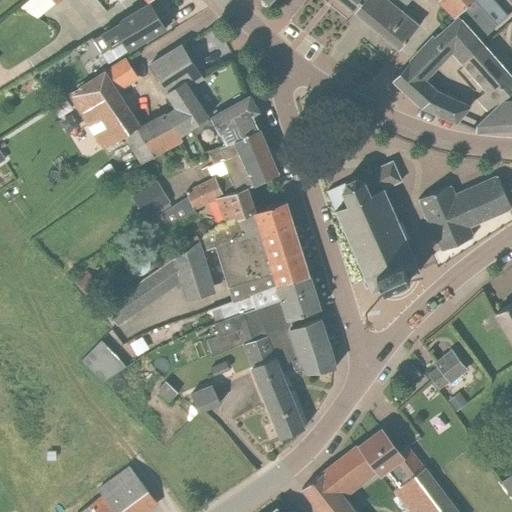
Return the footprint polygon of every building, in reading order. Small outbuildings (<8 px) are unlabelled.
[(339,0),(354,12),(354,11),(363,0),(339,0)] [(363,0),(354,11),(399,48),(419,25),(402,11),(389,0),(363,0)] [(389,0),(402,11),(411,0),(389,0)] [(440,0),(455,15),(472,0),(435,0),(438,2),(440,0)] [(129,51),(166,28),(165,27),(149,2),(121,20),(121,22),(93,39),(102,53),(122,41),(129,51)] [(445,95),(435,91),(436,91),(424,80),(452,52),(460,61),(480,44),(457,18),(435,37),(434,37),(392,80),(422,107),(435,113),(445,95)] [(460,61),(486,90),(477,98),(488,110),(496,102),(511,89),(508,86),(511,81),(511,79),(480,44),(460,61)] [(175,108),(165,115),(179,136),(207,117),(184,82),(200,73),(182,45),(149,65),(175,108)] [(181,141),(179,136),(165,115),(141,129),(115,88),(133,76),(123,61),(104,73),(69,94),(102,147),(125,134),(142,163),(181,141)] [(250,95),(216,115),(212,117),(225,141),(259,128),(253,113),(258,110),(250,95)] [(445,95),(435,113),(456,122),(469,106),(445,95)] [(511,100),(496,102),(488,110),(489,111),(475,124),(475,131),(511,128),(511,100)] [(278,173),(259,128),(225,141),(227,144),(208,153),(214,165),(223,162),(228,173),(216,179),(223,196),(246,187),(246,188),(278,173)] [(0,162),(8,157),(0,144),(0,162)] [(363,277),(364,278),(365,278),(372,292),(382,287),(383,289),(386,287),(410,277),(409,275),(419,271),(413,257),(415,256),(414,254),(413,255),(406,240),(407,240),(407,239),(408,238),(401,221),(400,222),(399,221),(398,222),(391,207),(393,207),(392,205),(391,205),(384,191),(385,190),(385,188),(401,181),(392,161),(356,177),(354,177),(346,181),(346,180),(345,182),(327,191),(336,210),(334,211),(335,212),(336,212),(343,227),(342,227),(342,229),(344,228),(350,243),(349,244),(350,245),(351,245),(357,259),(356,260),(357,262),(358,261),(365,276),(363,277)] [(158,176),(134,191),(148,214),(173,199),(158,176)] [(468,226),(507,209),(511,207),(507,197),(511,194),(511,188),(510,183),(502,186),(498,176),(454,195),(450,185),(418,198),(441,250),(473,237),(468,226)] [(254,211),(246,188),(246,187),(223,196),(216,179),(215,180),(214,177),(185,192),(188,197),(161,212),(169,228),(196,214),(194,209),(214,198),(224,223),(254,211)] [(255,212),(254,211),(224,223),(171,258),(172,260),(164,266),(105,309),(117,326),(180,282),(187,301),(215,292),(202,252),(216,248),(233,302),(278,284),(309,274),(286,200),(255,212)] [(171,244),(156,254),(162,263),(177,253),(171,244)] [(74,282),(87,296),(98,287),(85,272),(74,282)] [(310,278),(309,274),(278,284),(233,302),(216,308),(221,321),(283,299),(289,319),(319,308),(318,305),(310,278)] [(244,343),(253,366),(276,358),(280,370),(309,372),(334,368),(335,368),(335,367),(336,367),(330,345),(320,317),(285,329),(282,321),(289,319),(283,299),(221,321),(215,323),(219,335),(205,340),(211,356),(244,343)] [(511,340),(511,302),(495,312),(511,340)] [(104,336),(85,355),(108,379),(127,360),(104,336)] [(453,351),(436,364),(438,367),(428,375),(438,388),(443,386),(461,372),(466,368),(453,351)] [(280,370),(276,358),(253,366),(273,419),(281,438),(304,428),(280,370)] [(226,362),(211,369),(214,377),(229,370),(226,362)] [(177,392),(165,381),(158,390),(169,401),(177,392)] [(213,385),(191,394),(199,412),(220,402),(213,385)] [(459,392),(448,400),(456,411),(467,403),(459,392)] [(413,511),(459,511),(408,446),(399,453),(381,429),(358,447),(357,445),(336,461),(322,472),(340,496),(341,495),(354,485),(376,469),(380,473),(389,467),(402,486),(397,490),(413,511)] [(141,511),(155,502),(130,469),(99,491),(101,495),(79,511),(141,511)] [(353,511),(341,495),(340,496),(322,472),(301,488),(318,511),(353,511)] [(511,475),(501,483),(511,498),(511,475)]
